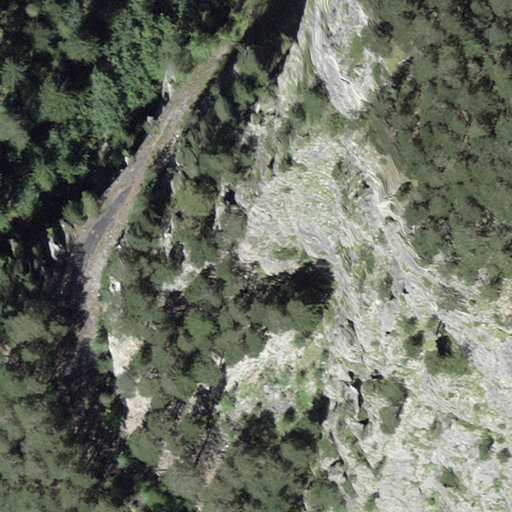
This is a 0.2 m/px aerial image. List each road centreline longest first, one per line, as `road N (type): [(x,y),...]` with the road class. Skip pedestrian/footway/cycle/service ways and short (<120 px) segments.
road 1 (primary): [(317,0),(359,238),(459,511)]
road 2 (track): [(211,70),(114,217),(74,308),(72,360),(174,511)]
